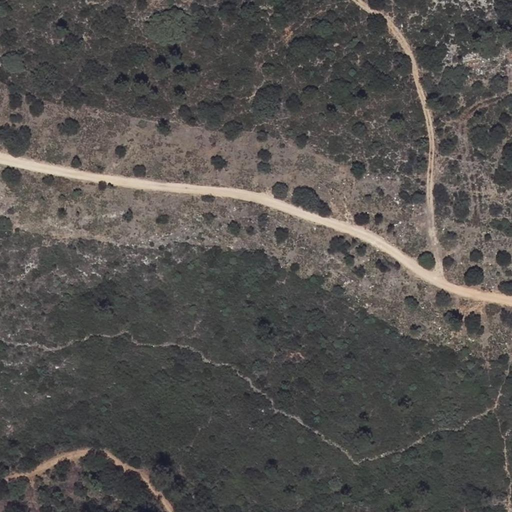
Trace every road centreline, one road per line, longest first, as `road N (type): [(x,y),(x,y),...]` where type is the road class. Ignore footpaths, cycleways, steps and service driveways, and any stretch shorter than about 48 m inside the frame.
road 1 (track): [(511,303),(460,293),(371,241),(256,194),(0,157)]
road 2 (track): [(359,0),(410,49),(421,85),(442,284)]
